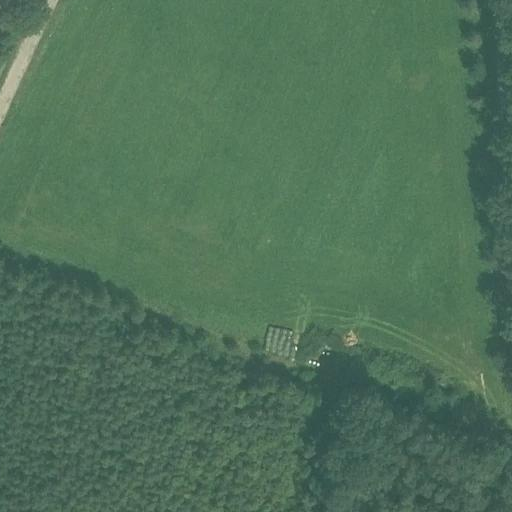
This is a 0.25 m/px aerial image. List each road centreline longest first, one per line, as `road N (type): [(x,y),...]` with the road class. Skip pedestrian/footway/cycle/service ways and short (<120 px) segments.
road 1 (unclassified): [(511,172),(499,0)]
road 2 (track): [(0,118),(56,0)]
